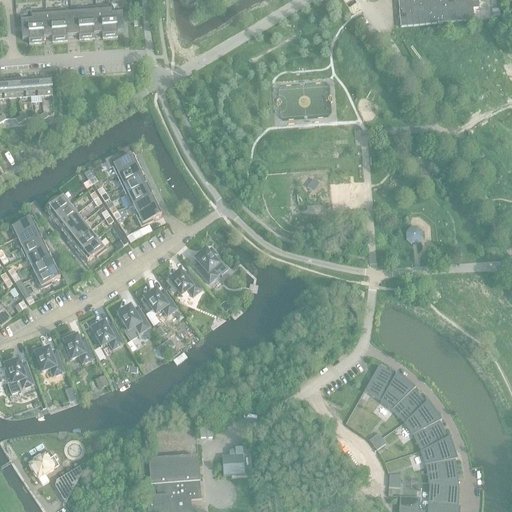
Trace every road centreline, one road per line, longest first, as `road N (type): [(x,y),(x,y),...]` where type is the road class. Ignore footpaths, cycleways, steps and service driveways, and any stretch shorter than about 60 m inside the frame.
road 1 (unknown): [(158,82),(160,113),(181,155),(236,231),(295,266),(412,289),(491,355),(511,397)]
road 2 (residential): [(0,348),(225,209)]
road 3 (residential): [(360,345),(436,398),(464,454),(465,504)]
road 4 (residential): [(0,179),(158,82)]
road 5 (residential): [(221,498),(208,483),(207,449),(227,446),(310,390)]
road 6 (residential): [(158,82),(304,0)]
road 7 (residential): [(373,273),(295,258),(225,209)]
road 8 (residential): [(225,209),(175,128),(158,82)]
road 9 (residential): [(511,262),(373,273)]
road 10 (residential): [(150,56),(13,62)]
